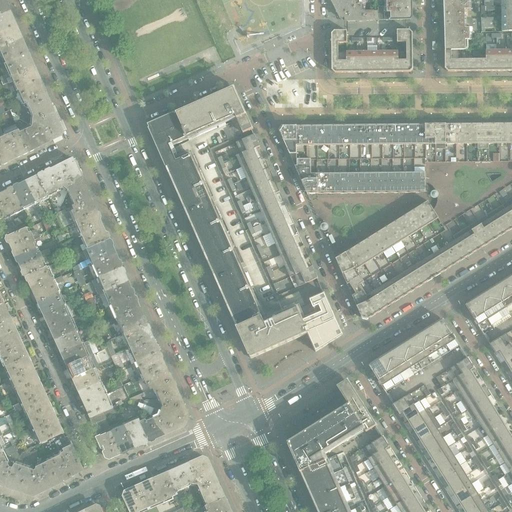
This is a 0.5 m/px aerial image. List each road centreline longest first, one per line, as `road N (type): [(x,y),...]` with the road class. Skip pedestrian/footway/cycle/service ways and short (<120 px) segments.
road 1 (residential): [(354,351),(355,334),(238,69)]
road 2 (tertiary): [(223,354),(122,122)]
road 3 (tertiary): [(88,137),(192,367)]
road 4 (residential): [(102,483),(0,256)]
road 5 (residential): [(442,511),(354,367),(354,351)]
road 6 (residential): [(428,90),(335,91),(321,79),(309,40)]
road 7 (tertiary): [(27,0),(88,137)]
road 8 (tertiary): [(122,122),(68,0)]
road 9 (residential): [(443,296),(511,406)]
road 10 (tertiary): [(102,483),(219,430)]
road 11 (residential): [(238,69),(122,122)]
road 12 (residential): [(250,416),(354,351)]
